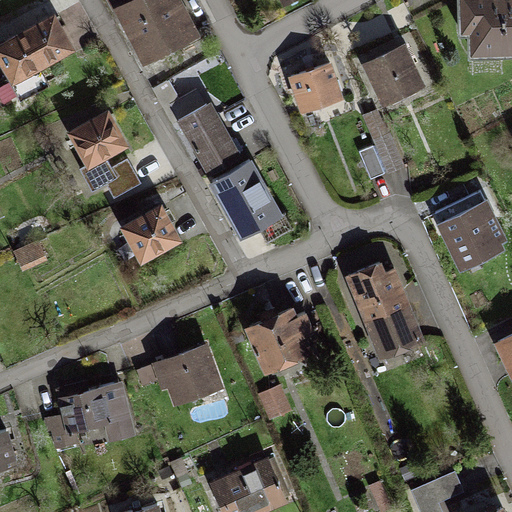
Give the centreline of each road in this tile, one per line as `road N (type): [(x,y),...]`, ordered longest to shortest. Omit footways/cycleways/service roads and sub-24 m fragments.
road 1 (residential): [(333,240),(403,218),(511,460)]
road 2 (residential): [(241,279),(86,0)]
road 3 (residential): [(0,384),(241,279)]
road 4 (residential): [(237,53),(333,240)]
